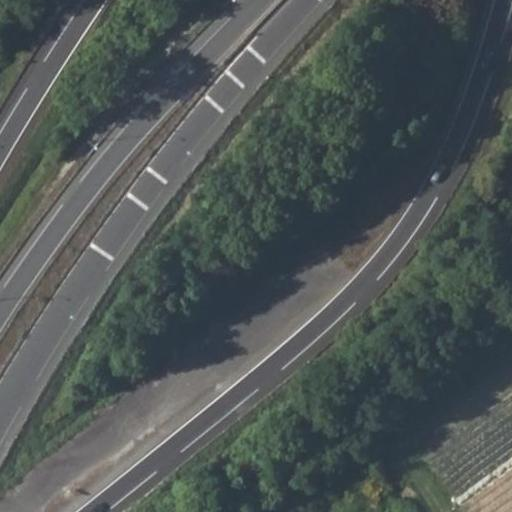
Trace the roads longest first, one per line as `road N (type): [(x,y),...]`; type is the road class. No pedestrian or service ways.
road 1 (motorway): [(92,511),(290,352),(380,262),(444,169),(506,0)]
road 2 (motorway): [(0,413),(142,192),(307,0)]
road 3 (motorway): [(262,0),(107,166),(0,313)]
road 4 (motorway): [(96,0),(0,149)]
